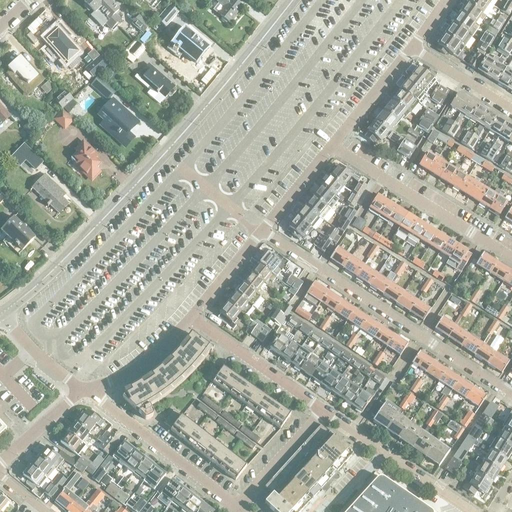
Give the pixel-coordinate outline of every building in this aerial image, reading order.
[(86,4),(84,6),(89,11),(91,9),(94,12),(91,16),(102,27),(105,24),(111,30),(121,20),(115,14),(118,10),(107,0),(85,0),(84,2),(86,4)] [(213,0),(219,4),(214,11),(218,14),(230,23),(242,8),(232,0),(213,0)] [(484,0),(469,0),(467,4),(482,14),(485,16),(486,17),(493,6),(489,4),(484,0)] [(502,12),(504,13),(509,16),(511,10),(511,2),(509,1),(502,12)] [(156,19),(166,28),(179,13),(169,4),(156,19)] [(460,14),(475,24),(479,18),(482,21),(485,16),(482,14),(467,4),(460,14)] [(493,21),(502,27),(509,16),(504,13),(501,18),(497,15),(493,21)] [(467,34),(472,37),(479,27),(475,24),(460,14),(452,24),(467,34)] [(142,34),(150,26),(139,16),(131,24),(142,34)] [(493,21),(486,31),(495,37),(499,32),(502,27),(493,21)] [(464,47),(472,37),(467,34),(452,24),(445,34),(460,45),(464,47)] [(55,50),(56,50),(67,63),(78,53),(66,40),(70,37),(60,25),(45,39),(55,50)] [(172,44),(196,64),(209,49),(184,28),(177,37),(172,44)] [(489,48),(495,37),(486,31),(479,42),(489,48)] [(460,45),(445,34),(438,45),(439,46),(437,49),(444,55),(447,51),(452,55),(453,55),(457,58),(464,47),(460,45)] [(510,41),(504,37),(496,51),(502,55),(510,41)] [(135,41),(126,50),(136,59),(145,50),(135,41)] [(511,50),(511,41),(510,41),(502,55),(507,58),(511,50)] [(476,54),(482,58),(489,48),(479,42),(476,48),(479,49),(476,54)] [(98,52),(92,57),(94,59),(98,64),(105,71),(111,66),(105,60),(98,53),(98,52)] [(482,58),(476,54),(469,65),(475,69),(482,58)] [(478,72),(488,77),(499,59),(494,56),(491,61),(486,58),(487,58),(486,57),(477,72),(478,72)] [(28,95),(44,80),(33,67),(31,69),(20,57),(8,68),(13,75),(11,76),(28,95)] [(503,62),(499,59),(488,77),(497,83),(505,70),(500,67),(503,62)] [(148,65),(138,77),(151,89),(147,94),(159,104),(165,98),(167,95),(169,97),(171,97),(176,91),(176,89),(174,88),(174,87),(168,81),(167,82),(164,80),(165,79),(152,68),(148,65)] [(511,69),(507,67),(505,70),(497,83),(507,89),(511,80),(511,69)] [(407,84),(402,90),(418,104),(420,105),(426,97),(441,106),(449,93),(438,86),(436,90),(429,86),(434,81),(432,80),(435,76),(424,68),(421,71),(420,69),(414,76),(412,74),(405,82),(407,84)] [(98,76),(90,85),(107,100),(115,92),(98,76)] [(47,83),(42,87),(48,93),(52,89),(47,83)] [(395,102),(409,114),(418,104),(402,90),(396,97),(398,98),(395,102)] [(55,101),(62,109),(72,100),(65,92),(55,101)] [(451,107),(461,114),(469,100),(459,94),(459,93),(450,107),(451,108),(451,107)] [(479,106),(469,100),(461,114),(458,118),(462,120),(465,116),(470,119),(479,106)] [(113,101),(99,116),(123,138),(124,137),(135,125),(137,123),(131,117),(129,116),(113,101)] [(403,117),(405,119),(409,114),(395,102),(392,105),(391,104),(385,111),(398,122),(403,117)] [(9,116),(0,105),(0,123),(1,124),(9,116)] [(480,125),(488,112),(479,106),(470,119),(480,125)] [(62,111),(54,120),(64,129),(72,121),(62,111)] [(381,119),(378,122),(390,133),(398,122),(385,111),(379,118),(381,119)] [(485,128),(489,131),(498,118),(488,112),(480,125),(473,136),(466,147),(472,150),(479,139),(478,138),(485,128)] [(424,114),(420,120),(431,127),(435,121),(424,114)] [(507,124),(498,118),(489,131),(495,135),(493,138),(497,140),(499,137),(507,124)] [(428,134),(431,127),(420,120),(416,126),(428,134)] [(455,124),(449,120),(442,132),(448,135),(455,124)] [(386,137),(392,142),(395,136),(390,133),(378,122),(375,126),(374,124),(368,131),(369,132),(365,137),(373,143),(376,140),(381,143),(386,137)] [(23,128),(31,136),(35,132),(27,124),(23,128)] [(461,127),(455,124),(448,135),(453,139),(461,127)] [(499,137),(509,143),(511,138),(511,126),(507,124),(499,137)] [(409,129),(407,132),(416,138),(419,135),(409,129)] [(436,139),(446,145),(449,140),(433,131),(427,141),(433,145),(436,139)] [(460,143),(466,147),(473,136),(467,132),(460,143)] [(403,155),(409,144),(406,142),(400,139),(397,144),(401,146),(397,152),(403,155)] [(412,146),(414,143),(408,139),(406,142),(409,144),(403,155),(409,159),(416,148),(412,146)] [(501,146),(495,142),(492,147),(485,158),(491,162),(493,160),(501,146)] [(17,154),(23,160),(25,162),(26,160),(28,162),(35,154),(24,143),(18,150),(20,152),(17,154)] [(97,162),(95,160),(91,156),(94,153),(83,143),(75,152),(76,153),(71,159),(77,165),(76,166),(91,180),(99,172),(96,169),(98,168),(99,166),(99,164),(97,162)] [(485,158),(492,147),(487,144),(480,155),(485,158)] [(459,147),(456,152),(465,158),(468,153),(459,147)] [(505,170),(511,159),(511,153),(508,151),(503,160),(499,167),(505,170)] [(437,159),(438,160),(440,156),(435,153),(433,157),(427,153),(419,165),(429,172),(437,159)] [(475,164),(479,159),(468,153),(465,158),(475,164)] [(429,172),(439,178),(447,165),(438,160),(437,159),(429,172)] [(489,165),(481,160),(479,159),(475,164),(486,170),(489,165)] [(447,165),(439,178),(449,184),(460,166),(457,164),(453,169),(447,165)] [(486,170),(496,176),(499,171),(489,165),(486,170)] [(331,176),(330,178),(343,188),(354,174),(347,168),(346,170),(341,166),(340,168),(339,167),(335,172),(335,171),(331,176)] [(449,184),(459,190),(467,178),(461,175),(463,171),(460,168),(461,167),(460,166),(449,184)] [(499,171),(496,176),(506,182),(509,177),(499,171)] [(322,187),(335,197),(343,188),(330,178),(329,178),(325,183),(322,187)] [(459,190),(469,197),(477,184),(480,181),(475,178),(473,182),(467,178),(459,190)] [(49,179),(36,193),(59,215),(72,201),(49,179)] [(351,193),(352,194),(359,198),(366,187),(360,183),(356,189),(354,188),(351,193)] [(477,184),(469,197),(479,203),(487,190),(477,184)] [(315,197),(314,197),(326,208),(331,211),(340,200),(335,197),(322,187),(319,192),(317,190),(313,195),(315,197)] [(489,209),(500,191),(497,189),(493,194),(487,190),(479,203),(489,209)] [(499,215),(499,216),(507,203),(501,199),(504,194),(500,191),(489,209),(493,211),(492,213),(498,217),(499,215)] [(359,198),(352,194),(346,203),(353,207),(359,198)] [(368,211),(378,217),(387,203),(377,196),(368,211)] [(309,203),(306,208),(318,218),(323,221),(331,211),(326,208),(314,197),(313,198),(309,203)] [(397,209),(387,203),(378,217),(388,223),(387,225),(397,209)] [(348,207),(341,217),(350,223),(357,213),(348,207)] [(298,217),(297,218),(310,228),(315,231),(323,221),(318,218),(306,208),(302,212),(302,211),(298,216),(298,217)] [(407,215),(397,209),(387,225),(391,227),(394,224),(400,227),(407,215)] [(403,235),(407,238),(417,221),(407,215),(400,227),(405,231),(403,235)] [(22,251),(35,238),(26,230),(28,228),(23,223),(21,225),(13,217),(1,230),(15,245),(17,248),(18,247),(22,251)] [(296,218),(295,217),(291,222),(292,223),(293,223),(289,228),(290,228),(288,231),(298,240),(301,237),(304,240),(312,230),(310,228),(297,218),(296,218)] [(337,228),(344,233),(350,223),(341,217),(338,222),(340,223),(337,228)] [(353,226),(360,231),(365,223),(358,218),(353,226)] [(427,227),(417,221),(407,238),(417,244),(420,240),(427,227)] [(437,233),(427,227),(420,240),(430,246),(437,233)] [(331,228),(325,238),(331,242),(337,232),(331,228)] [(447,240),(437,233),(430,246),(440,252),(447,240)] [(320,234),(315,241),(320,245),(325,238),(320,234)] [(324,253),(331,242),(325,238),(320,245),(318,249),(324,253)] [(457,246),(447,240),(440,252),(450,258),(457,246)] [(461,248),(457,246),(450,258),(446,264),(461,273),(471,256),(466,254),(469,250),(462,246),(461,248)] [(329,260),(330,260),(330,259),(343,268),(350,258),(337,249),(338,248),(337,248),(329,260)] [(268,254),(259,264),(276,278),(279,275),(281,272),(284,274),(288,269),(285,267),(288,264),(273,251),(270,255),(268,254)] [(371,260),(374,255),(372,253),(373,252),(371,251),(362,263),(365,265),(369,259),(371,260)] [(490,273),(489,274),(497,262),(496,263),(483,255),(484,254),(483,253),(475,266),(476,266),(477,265),(490,273)] [(356,278),(363,266),(350,258),(343,268),(343,269),(344,268),(356,277),(356,278)] [(497,262),(489,274),(490,273),(503,282),(510,270),(510,271),(496,263),(497,262)] [(272,283),(276,278),(259,264),(251,274),(264,284),(268,279),(272,283)] [(369,286),(377,275),(363,266),(356,278),(357,277),(370,285),(369,286)] [(511,270),(510,270),(503,282),(511,286),(511,272),(510,271),(511,270)] [(256,294),(264,284),(251,274),(243,284),(256,294)] [(284,285),(290,289),(296,280),(290,276),(287,281),(279,275),(276,278),(284,285)] [(383,295),(390,284),(377,275),(369,286),(369,287),(370,286),(383,294),(382,295),(383,295)] [(433,282),(428,279),(425,284),(427,286),(426,287),(428,288),(429,288),(433,282)] [(288,292),(294,296),(296,293),(303,283),(296,280),(290,289),(288,292)] [(317,308),(320,303),(328,292),(327,291),(327,292),(314,284),(315,283),(314,283),(303,299),(317,308)] [(243,284),(235,293),(252,307),(260,298),(256,294),(243,284)] [(396,304),(397,303),(403,293),(390,284),(383,295),(383,294),(396,303),(396,304)] [(438,293),(440,294),(444,289),(437,284),(435,287),(440,290),(438,293)] [(328,292),(320,303),(334,311),(341,300),(340,301),(327,293),(328,292)] [(235,293),(228,303),(240,313),(245,317),(252,307),(235,293)] [(410,312),(417,302),(417,301),(416,302),(403,293),(397,303),(410,312),(409,313),(410,312)] [(334,311),(347,320),(354,309),(353,310),(341,301),(341,300),(334,311)] [(417,302),(410,312),(423,321),(422,322),(423,322),(431,310),(430,310),(429,311),(417,302)] [(233,322),(240,313),(228,303),(219,314),(220,315),(217,319),(232,331),(236,326),(236,324),(233,322)] [(292,309),(286,305),(280,313),(286,318),(289,314),(292,309)] [(294,313),(308,322),(312,316),(298,307),(294,313)] [(354,309),(347,320),(360,329),(368,318),(367,318),(367,319),(354,310),(354,309)] [(270,318),(281,326),(284,320),(286,318),(280,313),(276,310),(270,318)] [(303,324),(289,314),(284,320),(287,323),(298,330),(303,324)] [(436,329),(449,337),(455,327),(442,319),(443,318),(443,317),(435,330),(436,329)] [(368,318),(360,329),(374,338),(380,328),(381,327),(381,326),(380,327),(367,319),(368,318)] [(247,319),(244,323),(248,327),(252,322),(247,319)] [(263,329),(256,338),(263,342),(271,331),(258,322),(257,324),(263,329)] [(251,334),(256,338),(263,329),(257,324),(256,326),(252,323),(249,326),(254,330),(251,334)] [(298,330),(309,337),(313,330),(303,324),(298,330)] [(461,347),(469,336),(456,328),(456,327),(456,326),(455,327),(449,337),(448,339),(449,338),(462,346),(461,347)] [(393,336),(380,328),(374,338),(387,347),(394,336),(394,335),(393,336)] [(309,337),(319,344),(324,337),(313,330),(309,337)] [(143,386),(141,383),(136,386),(130,389),(124,392),(126,396),(122,398),(144,419),(145,420),(147,420),(151,418),(153,416),(153,413),(149,407),(148,408),(142,411),(140,409),(146,405),(147,405),(158,398),(159,397),(169,390),(171,389),(180,380),(190,370),(192,369),(200,360),(201,358),(208,348),(209,349),(209,348),(192,336),(192,335),(191,335),(187,340),(190,343),(186,348),(182,352),(179,350),(175,355),(171,359),(173,362),(169,366),(164,371),(162,368),(157,372),(151,376),(153,379),(148,382),(143,386)] [(280,356),(290,342),(280,335),(270,349),(280,356)] [(400,356),(408,344),(407,344),(407,345),(394,336),(387,347),(400,355),(399,356),(400,356)] [(474,356),(475,356),(482,345),(469,336),(461,347),(462,348),(462,347),(475,355),(474,356)] [(319,344),(329,351),(334,344),(324,337),(319,344)] [(300,349),(290,342),(280,356),(290,363),(300,349)] [(344,351),(334,344),(329,351),(339,358),(344,351)] [(495,354),(482,345),(475,356),(475,355),(488,364),(495,354)] [(300,349),(290,363),(301,370),(310,356),(300,349)] [(339,358),(350,365),(354,358),(344,351),(339,358)] [(380,352),(376,357),(379,359),(378,360),(380,362),(385,355),(380,352)] [(413,363),(426,372),(432,362),(419,353),(420,352),(412,364),(413,363)] [(508,363),(495,354),(488,364),(488,365),(489,364),(502,373),(501,374),(509,362),(508,363)] [(311,377),(320,363),(310,356),(301,370),(311,377)] [(360,371),(365,365),(354,358),(350,365),(360,371)] [(433,361),(432,362),(426,372),(439,381),(446,370),(446,371),(433,362),(433,361)] [(321,384),(331,370),(320,363),(311,377),(321,384)] [(360,371),(370,378),(375,372),(365,365),(360,371)] [(207,379),(212,383),(280,430),(290,415),(223,368),(219,373),(214,369),(207,379)] [(341,377),(340,377),(331,370),(321,384),(331,392),(341,377)] [(447,370),(446,370),(439,381),(452,390),(460,379),(459,378),(459,379),(446,371),(447,370)] [(375,372),(370,378),(381,385),(385,378),(375,372)] [(341,377),(331,392),(341,399),(351,384),(345,380),(349,376),(344,373),(340,377),(341,377)] [(452,390),(465,398),(472,388),(459,380),(460,379),(452,390)] [(341,399),(351,406),(361,391),(351,384),(341,399)] [(473,387),(472,388),(465,398),(479,407),(478,408),(486,396),(485,397),(472,388),(473,387)] [(361,391),(351,406),(361,412),(361,413),(375,393),(368,388),(364,394),(361,391)] [(408,393),(404,400),(406,401),(405,402),(408,404),(413,396),(408,393)] [(444,396),(441,402),(443,403),(442,405),(444,406),(449,400),(444,396)] [(404,411),(408,404),(405,402),(406,401),(404,400),(399,407),(404,411)] [(490,419),(492,420),(493,419),(491,417),(497,408),(491,404),(483,415),(490,419)] [(374,421),(386,429),(396,415),(384,406),(384,405),(373,421),(374,421)] [(164,423),(171,429),(170,431),(235,481),(246,467),(181,416),(173,410),(164,423)] [(83,413),(75,423),(89,433),(96,424),(100,427),(103,423),(87,411),(84,415),(83,413)] [(435,411),(430,417),(432,419),(432,420),(434,422),(437,423),(442,416),(435,411)] [(469,411),(460,424),(466,428),(475,415),(469,411)] [(396,415),(386,429),(386,430),(386,431),(387,430),(399,439),(409,424),(396,415)] [(476,426),(482,430),(488,421),(490,423),(492,420),(490,419),(483,415),(476,426)] [(430,428),(434,422),(432,420),(432,419),(430,417),(425,425),(430,428)] [(81,443),(89,433),(75,423),(68,433),(81,443)] [(423,433),(409,424),(399,439),(399,440),(400,439),(412,448),(423,433)] [(321,426),(313,434),(345,463),(353,454),(349,450),(334,436),(321,425),(321,426)] [(475,441),(482,430),(476,426),(468,436),(475,441)] [(460,428),(454,437),(458,440),(465,431),(460,428)] [(511,432),(505,428),(498,440),(511,448),(511,432)] [(97,440),(102,444),(106,447),(114,438),(106,432),(102,437),(101,436),(97,440)] [(81,443),(68,433),(60,443),(77,456),(85,446),(81,443)] [(423,433),(412,448),(412,449),(413,448),(426,457),(436,442),(423,433)] [(313,434),(305,443),(337,472),(345,463),(313,434)] [(468,436),(461,447),(467,452),(472,444),(475,446),(477,442),(475,441),(468,436)] [(106,447),(102,444),(98,448),(107,455),(118,441),(114,438),(106,447)] [(509,455),(511,449),(511,448),(498,440),(491,451),(506,460),(510,455),(509,455)] [(126,442),(125,443),(124,443),(112,458),(123,466),(134,451),(130,447),(131,446),(126,442)] [(449,451),(436,442),(426,457),(425,458),(426,457),(439,466),(438,467),(450,451),(449,450),(449,451)] [(305,443),(297,452),(329,481),(337,472),(305,443)] [(491,451),(482,445),(479,450),(488,455),(491,451)] [(46,447),(39,456),(52,467),(60,458),(46,447)] [(461,447),(454,458),(460,462),(467,452),(461,447)] [(145,459),(134,451),(123,466),(133,474),(145,459)] [(491,451),(488,455),(484,462),(499,471),(500,471),(503,466),(502,466),(506,460),(491,451)] [(297,452),(289,461),(320,490),(329,481),(297,452)] [(82,455),(77,462),(86,469),(85,470),(92,476),(103,460),(98,456),(92,463),(82,455)] [(44,477),(52,467),(39,456),(31,466),(44,477)] [(143,482),(155,467),(150,463),(151,462),(146,458),(145,459),(133,474),(143,482)] [(462,464),(460,462),(454,458),(446,469),(452,473),(457,467),(459,468),(462,464)] [(492,482),(493,483),(496,477),(495,477),(499,471),(484,462),(477,458),(474,463),(481,467),(478,473),(492,482)] [(281,470),(312,499),(320,490),(289,461),(281,470)] [(82,473),(85,470),(86,469),(77,462),(73,466),(82,473)] [(46,478),(44,477),(31,466),(29,464),(26,468),(28,469),(23,476),(28,480),(26,483),(26,485),(33,490),(36,487),(38,488),(46,478)] [(165,475),(155,467),(143,482),(154,490),(165,475)] [(92,479),(98,484),(106,473),(100,468),(92,479)] [(281,470),(273,479),(304,508),(312,499),(281,470)] [(489,488),(492,482),(478,473),(470,485),(466,483),(462,488),(474,495),(477,490),(485,495),(485,493),(487,494),(490,489),(489,488)] [(59,475),(52,483),(59,489),(66,480),(59,475)] [(432,511),(415,500),(407,495),(384,479),(383,479),(382,478),(381,478),(380,478),(379,478),(378,479),(377,479),(376,480),(357,501),(346,511),(432,511)] [(264,488),(273,495),(292,511),(300,511),(304,508),(273,479),(265,487),(264,488)] [(162,494),(161,496),(167,500),(163,505),(167,509),(171,504),(182,488),(172,480),(162,493),(162,494)] [(51,498),(59,489),(52,483),(44,492),(51,498)] [(105,491),(114,498),(120,491),(111,484),(105,491)] [(183,489),(182,488),(171,504),(181,511),(193,496),(188,493),(189,491),(184,487),(183,489)] [(64,511),(66,511),(77,499),(66,489),(55,502),(61,506),(60,508),(64,511)] [(85,511),(101,493),(96,490),(97,490),(85,505),(77,499),(66,511),(85,511)] [(120,491),(114,498),(123,505),(129,497),(120,491)] [(85,511),(93,511),(92,511),(104,496),(101,493),(85,511)] [(193,496),(181,511),(196,511),(203,504),(198,501),(199,499),(194,495),(193,497),(193,496)] [(292,511),(273,495),(265,504),(269,508),(273,511),(292,511)] [(126,504),(135,511),(139,511),(146,503),(140,498),(136,503),(130,499),(126,504)]
